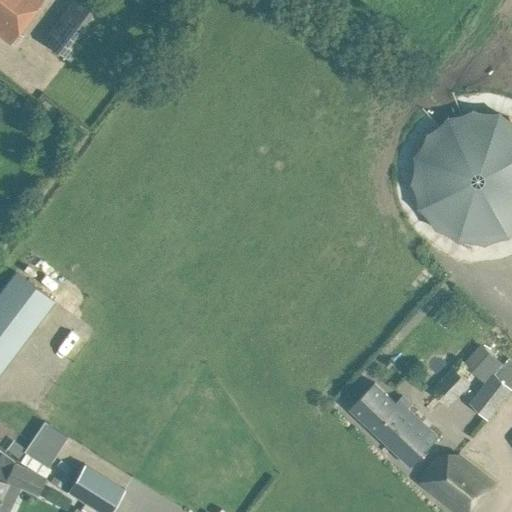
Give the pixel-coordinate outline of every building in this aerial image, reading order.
[(41,0),(0,0),(0,35),(10,43),(41,0)] [(87,0),(67,0),(38,39),(65,59),(102,11),(87,0)] [(48,122),(57,108),(45,100),(35,113),(48,122)] [(511,119),(491,110),(465,108),(457,114),(450,113),(424,131),(412,157),(410,193),(435,229),(454,238),(499,240),(511,231),(511,119)] [(370,283),(354,269),(324,303),(340,317),(370,283)] [(15,270),(0,290),(0,370),(54,300),(15,270)] [(395,379),(435,336),(420,322),(379,365),(395,379)] [(482,346),(465,364),(486,383),(493,376),(502,365),(482,346)] [(470,383),(461,375),(468,367),(460,360),(432,391),(449,406),(470,383)] [(486,383),(470,402),(487,417),(510,390),(493,376),(486,383)] [(437,437),(407,407),(409,404),(401,396),(394,403),(372,382),(349,406),(410,465),(424,450),(437,437)] [(47,423),(42,431),(62,444),(67,436),(47,423)] [(25,452),(20,460),(45,476),(50,468),(25,452)] [(459,511),(470,511),(494,482),(457,453),(439,456),(419,480),(459,511)] [(67,491),(100,511),(109,511),(124,489),(84,463),(67,491)] [(37,493),(45,478),(16,464),(9,480),(37,493)]
